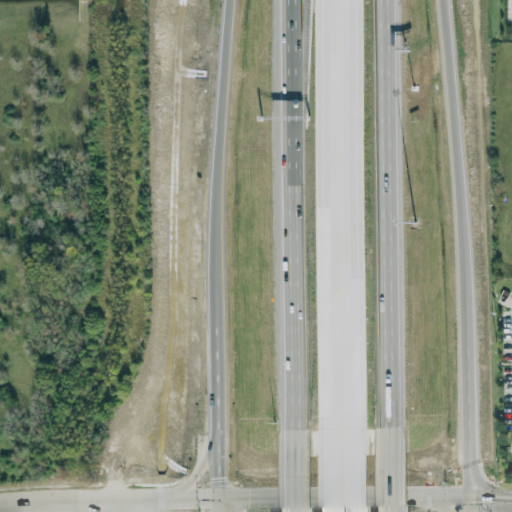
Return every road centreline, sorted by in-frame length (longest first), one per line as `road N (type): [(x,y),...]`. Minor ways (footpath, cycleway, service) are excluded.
road 1 (motorway): [(287,0),(294,436)]
road 2 (motorway): [(323,0),(330,428)]
road 3 (motorway): [(351,428),(346,0)]
road 4 (motorway): [(397,426),(386,0)]
road 5 (motorway): [(468,390),(466,239),(442,0)]
road 6 (motorway): [(230,0),(216,321)]
road 7 (secondary): [(425,496),(217,500)]
road 8 (secondary): [(217,500),(82,504)]
